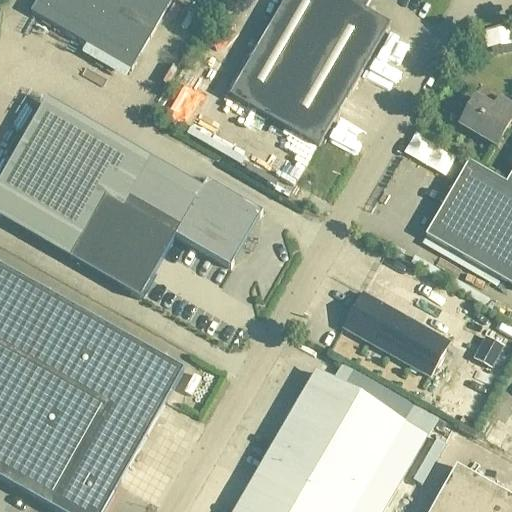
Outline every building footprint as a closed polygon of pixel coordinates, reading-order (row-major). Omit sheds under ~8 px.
[(37,0),(29,14),(130,73),(172,0),(37,0)] [(363,14),(371,0),(287,0),(230,100),(317,151),(388,29),(363,14)] [(511,121),(511,120),(511,107),(499,100),(493,110),(476,100),(474,104),(471,102),(465,112),(468,114),(460,128),(496,149),(511,121)] [(44,109),(0,184),(0,222),(69,263),(139,303),(175,240),(230,272),(262,217),(254,212),(207,185),(203,192),(180,231),(128,201),(147,168),(44,109)] [(426,240),(487,275),(511,289),(511,175),(505,187),(468,166),(426,240)] [(0,483),(51,511),(105,511),(184,374),(0,270),(0,483)] [(511,300),(502,291),(488,306),(504,321),(511,312),(511,300)] [(430,381),(450,346),(362,297),(342,332),(430,381)] [(502,350),(486,342),(474,363),(490,372),(502,350)] [(238,511),(384,511),(436,424),(411,410),(351,377),(343,391),(317,376),(283,435),(249,493),(238,511)] [(511,511),(511,501),(458,471),(434,511),(511,511)]
